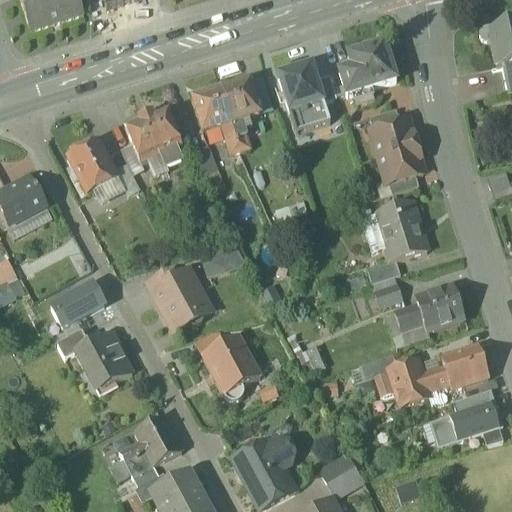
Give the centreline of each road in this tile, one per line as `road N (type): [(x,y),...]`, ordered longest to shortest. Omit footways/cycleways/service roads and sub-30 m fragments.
road 1 (residential): [(6,93),(232,511)]
road 2 (residential): [(511,344),(437,112),(427,0)]
road 3 (secondary): [(321,0),(6,93)]
